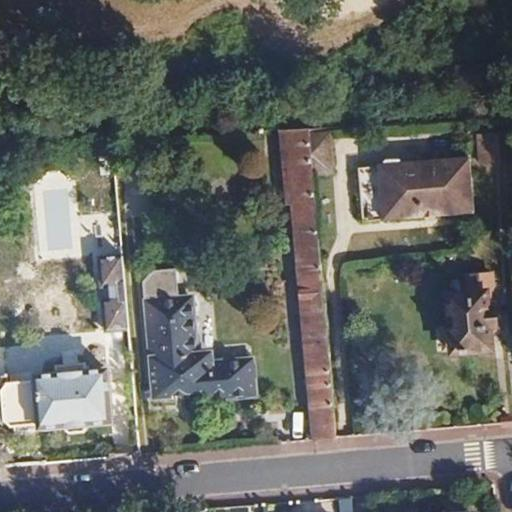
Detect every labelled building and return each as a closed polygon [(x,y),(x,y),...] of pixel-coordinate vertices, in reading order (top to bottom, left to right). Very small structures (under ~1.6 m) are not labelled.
[(315,127),(307,128),(311,173),(331,172),(328,133),(316,134),(315,127)] [(508,131),(476,133),(477,162),(511,159),(508,131)] [(462,158),(378,164),(381,217),(422,214),(423,205),(434,205),(434,213),(465,211),(462,158)] [(470,158),(462,158),(465,211),(474,210),(470,158)] [(378,164),(358,166),(361,218),(381,217),(378,164)] [(313,193),(293,194),(308,379),(329,377),(313,193)] [(434,205),(423,205),(422,214),(434,213),(434,205)] [(124,258),(100,260),(106,333),(130,331),(124,258)] [(143,307),(147,307),(155,402),(171,401),(171,396),(187,395),(188,395),(206,393),(206,402),(255,398),(253,363),(245,364),(245,361),(227,362),(228,365),(213,367),(213,364),(207,357),(194,358),(189,302),(176,303),(173,273),(148,275),(141,285),(143,307)] [(470,321),(449,322),(451,359),(491,357),(490,334),(497,334),(496,302),(469,303),(470,321)] [(9,385),(2,392),(5,424),(12,429),(40,426),(40,431),(64,429),(71,437),(81,436),(90,426),(112,424),(108,372),(35,378),(36,383),(9,385)] [(188,395),(187,395),(188,404),(206,402),(206,393),(188,395)]
